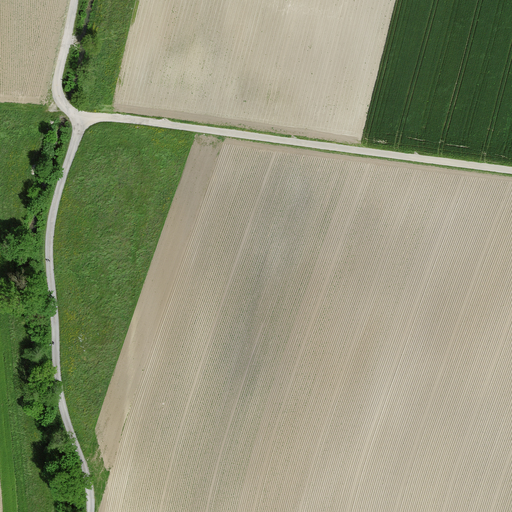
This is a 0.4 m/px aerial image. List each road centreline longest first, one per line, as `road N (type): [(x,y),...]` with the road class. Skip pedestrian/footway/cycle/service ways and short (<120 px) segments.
road 1 (track): [(73,0),(57,78),(77,133),(48,237),(55,370),(92,511)]
road 2 (track): [(76,116),(511,169)]
